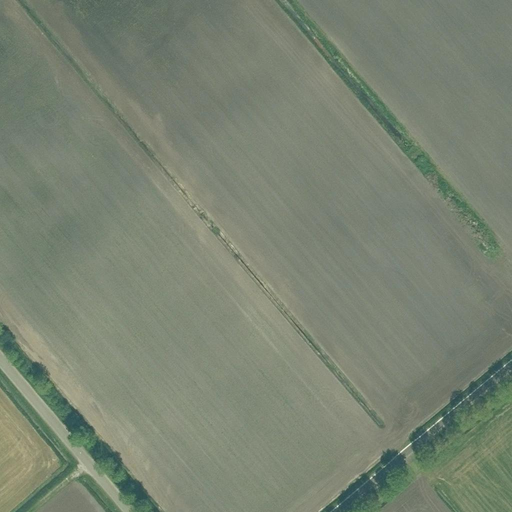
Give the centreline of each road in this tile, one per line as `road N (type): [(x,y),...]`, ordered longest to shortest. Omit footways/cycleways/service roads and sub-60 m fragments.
road 1 (unclassified): [(337,511),(511,365)]
road 2 (tertiary): [(129,511),(0,357)]
